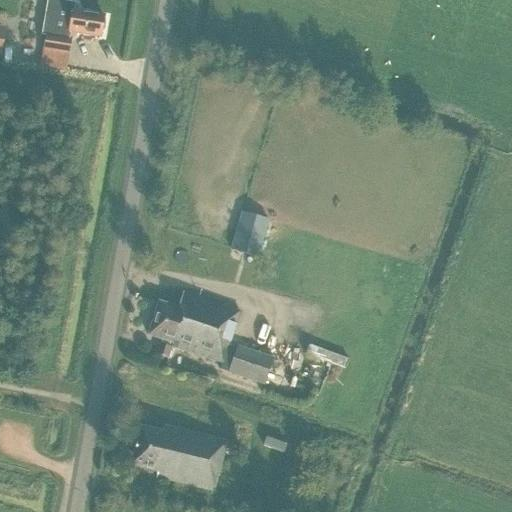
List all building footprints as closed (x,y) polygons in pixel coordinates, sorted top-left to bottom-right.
[(46,34),(69,38),(70,32),(85,34),(100,36),(104,15),(74,10),(75,3),(56,0),(46,0),(41,36),(46,37),(46,34)] [(68,55),(71,38),(69,38),(46,34),(46,37),(44,51),(68,55)] [(258,258),(268,221),(242,213),(231,250),(258,258)] [(183,293),(178,308),(158,302),(148,335),(161,340),(156,355),(168,359),(172,347),(221,363),(219,370),(264,385),(274,359),(253,351),(229,344),(240,312),(183,293)] [(311,345),(308,354),(344,367),(347,358),(311,345)] [(269,376),(265,386),(291,395),(295,385),(269,376)] [(227,441),(163,426),(162,431),(140,426),(131,466),(158,473),(156,478),(212,492),(216,475),(219,476),(227,441)]
